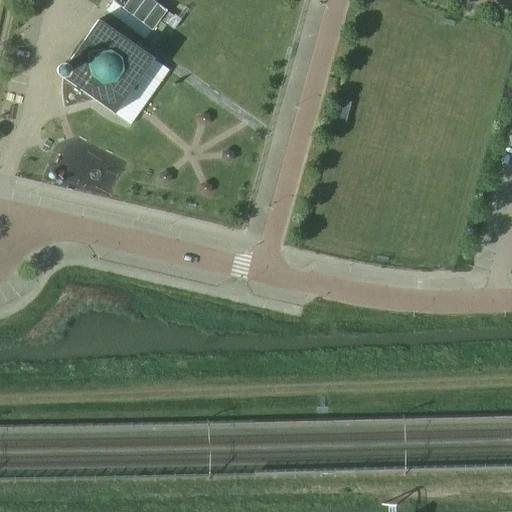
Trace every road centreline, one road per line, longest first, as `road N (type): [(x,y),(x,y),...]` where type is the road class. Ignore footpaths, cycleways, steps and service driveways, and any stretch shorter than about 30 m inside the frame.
road 1 (track): [(0,390),(511,379)]
road 2 (unclassified): [(339,0),(262,270)]
road 3 (unclassified): [(511,300),(393,298),(262,270)]
road 4 (unclassified): [(262,270),(18,216)]
